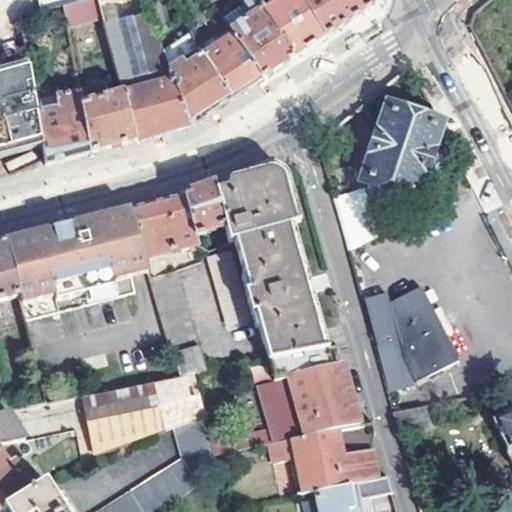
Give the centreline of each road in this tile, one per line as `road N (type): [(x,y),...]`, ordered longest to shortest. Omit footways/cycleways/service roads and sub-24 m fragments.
road 1 (residential): [(409,511),(308,147),(283,103)]
road 2 (tertiary): [(283,103),(193,156),(0,208)]
road 3 (secondary): [(415,13),(511,191)]
road 4 (tertiary): [(415,13),(283,103)]
